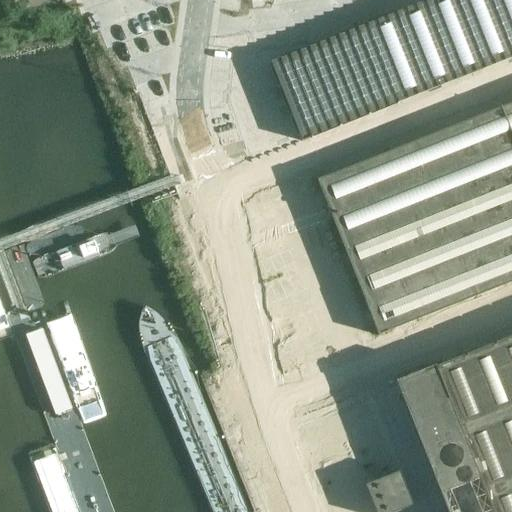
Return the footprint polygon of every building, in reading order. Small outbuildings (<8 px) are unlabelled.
[(511,0),(427,0),(269,62),(300,142),(511,58),(511,0)] [(511,102),(316,180),(377,336),(511,282),(511,102)] [(42,327),(20,334),(52,419),(74,411),(42,327)] [(433,366),(394,382),(445,511),(511,511),(511,336),(434,367),(433,366)] [(364,485),(374,511),(394,511),(411,505),(398,472),(364,485)]
